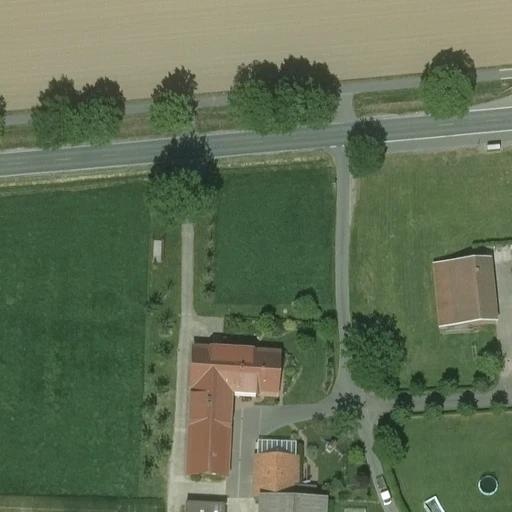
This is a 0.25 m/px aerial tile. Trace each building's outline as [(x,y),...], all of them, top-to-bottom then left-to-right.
[(489,260),(477,261),(478,278),(435,282),(439,329),(495,324),(489,260)] [(434,265),(435,282),(478,278),(477,261),(434,265)] [(190,393),(230,395),(276,397),(277,355),(192,350),(190,393)] [(230,395),(190,393),(187,477),(225,479),(230,395)] [(253,499),(259,499),(312,501),(313,488),(294,487),(296,459),(255,457),(253,499)] [(324,511),(325,502),(312,501),(259,499),(258,511),(324,511)]
